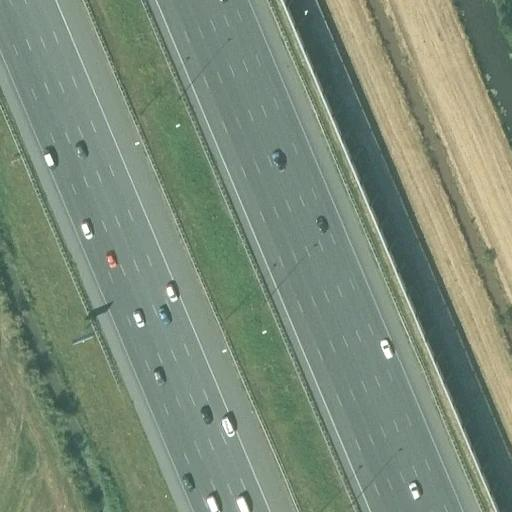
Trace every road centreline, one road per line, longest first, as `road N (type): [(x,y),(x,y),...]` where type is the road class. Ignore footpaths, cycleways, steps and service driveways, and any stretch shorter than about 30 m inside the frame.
road 1 (motorway): [(423,511),(208,0)]
road 2 (motorway): [(18,0),(232,511)]
